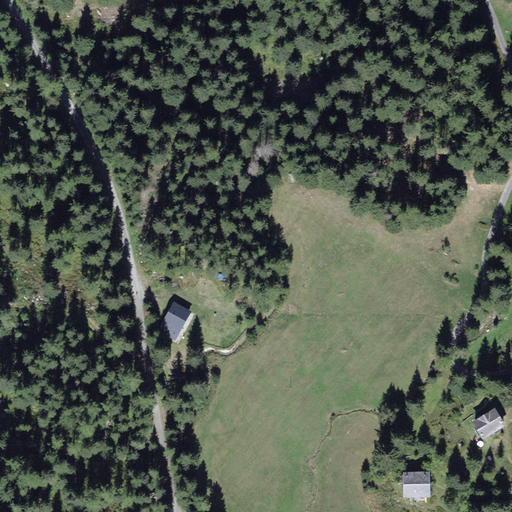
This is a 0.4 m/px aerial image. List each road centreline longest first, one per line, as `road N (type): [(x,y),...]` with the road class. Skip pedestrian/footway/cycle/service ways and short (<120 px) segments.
road 1 (track): [(179,511),(113,186),(9,0)]
road 2 (residential): [(511,372),(470,375),(452,354),(458,328),(484,296),(490,242),(511,180)]
